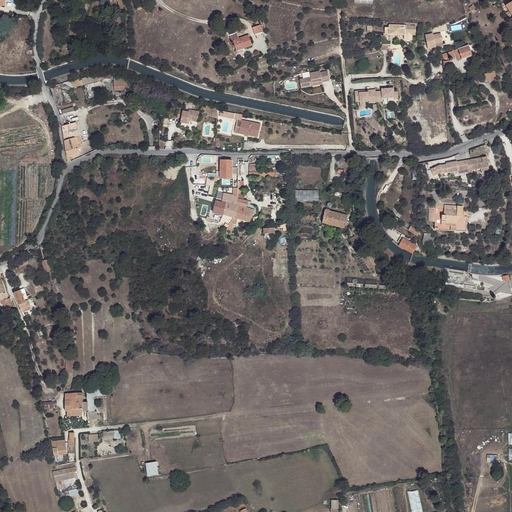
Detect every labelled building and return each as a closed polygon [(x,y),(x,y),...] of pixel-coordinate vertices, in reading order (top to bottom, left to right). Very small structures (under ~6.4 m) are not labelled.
[(252,28),(255,34),(262,31),(259,25),(252,28)] [(384,34),(416,35),(416,26),(410,26),(410,25),(404,25),(404,26),(399,26),(399,25),(396,25),(389,25),(389,27),(385,27),(384,34)] [(435,43),(442,42),(441,34),(433,35),(433,34),(425,35),(428,49),(436,47),(435,43)] [(243,45),(244,48),(252,45),(248,35),(239,39),(237,35),(229,38),(231,42),(233,41),(235,48),(243,45)] [(469,45),(454,50),(458,61),(472,56),(469,45)] [(321,81),(321,82),(329,81),(326,71),(319,73),(319,71),(308,73),(309,78),(298,80),(301,89),(310,87),(309,85),(311,84),(321,81)] [(483,75),(484,80),(488,79),(488,81),(493,79),(492,77),(495,77),(494,71),(483,75)] [(107,72),(103,73),(94,75),(64,83),(71,87),(99,80),(103,76),(107,76),(107,74),(109,73),(107,72)] [(129,88),(130,82),(114,75),(114,87),(124,86),(124,88),(129,88)] [(381,92),(375,92),(376,103),(382,102),(382,99),(394,98),(394,93),(393,89),(381,90),(381,92)] [(376,103),(375,92),(375,90),(367,91),(367,93),(365,93),(363,93),(361,91),(354,92),(355,103),(359,102),(360,105),(365,104),(364,102),(368,102),(368,104),(376,103)] [(191,112),(188,112),(178,110),(177,117),(181,118),(180,122),(189,124),(190,120),(197,122),(199,112),(191,110),(191,112)] [(238,134),(257,138),(260,124),(240,121),(238,134)] [(66,152),(67,156),(68,156),(79,153),(78,148),(76,143),(80,142),(81,142),(76,122),(64,126),(62,126),(66,152)] [(467,162),(468,168),(469,172),(473,172),(472,170),(481,168),(483,168),(489,167),(487,157),(470,160),(471,161),(467,162)] [(221,160),(221,178),(231,179),(232,160),(221,160)] [(443,166),(443,165),(441,165),(431,169),(433,175),(443,171),(444,172),(448,172),(448,173),(460,171),(460,170),(468,168),(467,162),(467,161),(457,162),(457,161),(446,163),(446,164),(444,165),(444,166),(443,166)] [(255,165),(250,165),(249,176),(285,176),(285,171),(255,170),(255,165)] [(348,175),(355,174),(354,165),(347,166),(348,175)] [(233,195),(233,188),(224,190),(222,199),(216,197),(212,211),(234,218),(236,205),(235,205),(237,198),(237,196),(233,195)] [(295,190),(295,202),(318,202),(318,190),(295,190)] [(242,194),(237,193),(237,196),(237,198),(235,205),(236,205),(234,218),(237,219),(250,222),(253,216),(255,217),(257,212),(249,210),(250,206),(247,205),(248,202),(243,201),(244,195),(242,194)] [(488,206),(488,205),(487,196),(486,195),(478,196),(479,201),(479,205),(479,207),(488,206)] [(202,202),(198,203),(198,208),(198,209),(199,216),(206,215),(205,208),(202,208),(202,202)] [(445,205),(445,209),(444,215),(442,215),(442,221),(446,221),(446,223),(454,224),(457,224),(458,217),(463,217),(463,216),(464,206),(445,205)] [(444,215),(445,209),(442,209),(436,208),(433,208),(434,210),(436,210),(435,222),(435,230),(467,232),(468,217),(463,216),(463,217),(458,217),(457,224),(454,224),(446,223),(446,221),(442,221),(442,215),(444,215)] [(325,210),(322,223),(345,228),(348,216),(325,210)] [(315,221),(315,217),(291,213),(290,217),(315,221)] [(419,232),(412,227),(410,226),(408,231),(417,236),(419,232)] [(429,246),(434,246),(435,234),(424,233),(424,241),(429,241),(429,246)] [(403,249),(412,254),(416,246),(410,243),(406,241),(402,239),(399,243),(404,246),(402,249),(403,249)] [(402,249),(398,246),(399,244),(397,243),(396,242),(394,240),(393,241),(392,242),(394,244),(396,245),(399,247),(401,249),(403,250),(403,249),(402,249)] [(362,252),(359,254),(369,270),(372,268),(362,252)] [(64,260),(51,263),(51,268),(68,264),(72,263),(71,258),(67,259),(68,260),(64,261),(64,260)] [(44,260),(42,261),(44,270),(52,268),(51,268),(51,263),(50,259),(44,260)] [(26,260),(14,265),(16,269),(28,264),(26,260)] [(0,300),(1,302),(2,306),(3,306),(12,302),(11,298),(8,299),(5,292),(1,280),(0,280),(0,300)] [(22,313),(31,309),(26,295),(22,296),(20,290),(14,293),(22,313)] [(93,388),(94,396),(104,395),(104,387),(93,388)] [(83,403),(82,398),(77,399),(76,394),(65,394),(65,411),(67,411),(67,417),(83,416),(83,412),(89,411),(89,407),(93,406),(94,406),(93,389),(87,390),(88,402),(83,403)] [(93,415),(93,411),(89,412),(86,412),(86,419),(89,419),(90,420),(100,419),(100,415),(93,415)] [(114,431),(103,432),(103,439),(114,438),(114,431)] [(57,453),(53,453),(55,462),(63,461),(62,454),(57,455),(57,453)] [(156,462),(150,463),(151,475),(158,474),(156,462)] [(74,467),(57,471),(53,472),(53,477),(73,473),(75,472),(74,467)] [(73,473),(53,477),(55,482),(63,481),(74,478),(73,473)] [(63,481),(55,482),(56,490),(64,488),(63,481)] [(229,511),(244,505),(242,501),(216,511),(215,511),(229,511)] [(337,501),(331,501),(332,509),(330,509),(329,511),(337,511),(337,509),(338,509),(337,501)]
